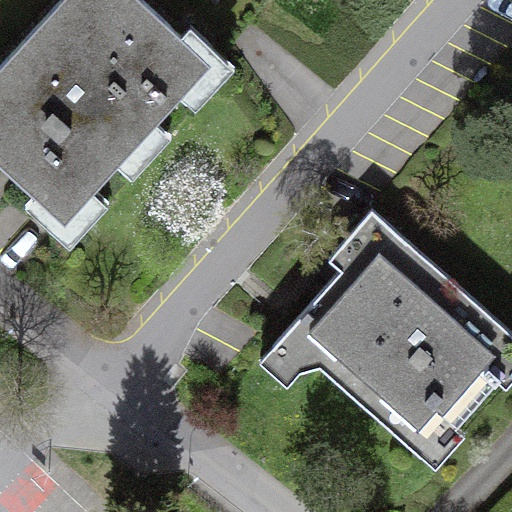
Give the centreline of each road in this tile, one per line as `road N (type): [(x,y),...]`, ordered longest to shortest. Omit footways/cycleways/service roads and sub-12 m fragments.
road 1 (residential): [(115,381),(451,0)]
road 2 (residential): [(115,381),(284,511)]
road 3 (residential): [(0,290),(115,381)]
